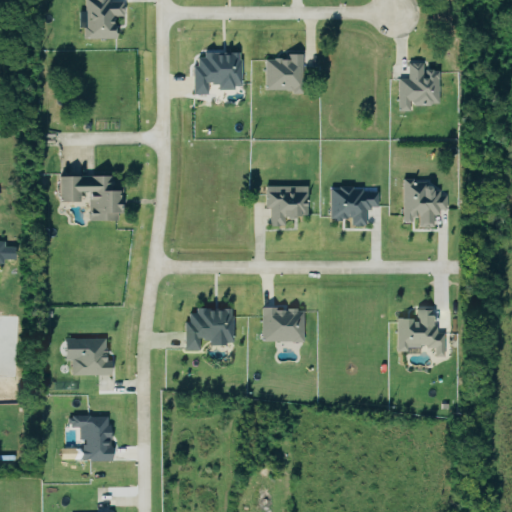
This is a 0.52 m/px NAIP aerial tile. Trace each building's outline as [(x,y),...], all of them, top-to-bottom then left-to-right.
[(114,38),(113,17),(122,17),(122,1),(107,1),(106,0),(82,0),(83,39),(114,38)] [(205,95),(205,84),(216,84),(216,88),(239,88),(239,54),(192,54),(192,95),(205,95)] [(263,90),(298,90),(299,54),(285,54),(285,59),(264,59),(263,90)] [(437,70),(421,70),(421,63),(406,62),(406,79),(397,79),(396,111),(409,111),(409,104),(436,105),(437,70)] [(57,202),(78,202),(77,192),(86,192),(86,221),(116,220),(116,208),(121,208),(121,177),(57,178),(57,202)] [(401,220),(417,220),(417,228),(432,228),(432,212),(445,212),(445,193),(425,193),(425,181),(401,181),(401,220)] [(305,186),(263,187),(264,209),(268,209),(268,226),(283,226),(283,218),(305,217),(305,186)] [(376,192),(360,192),(360,187),(328,188),(328,220),(349,219),(349,226),(364,226),(364,208),(376,208),(376,192)] [(260,309),(260,341),(302,342),(302,310),(260,309)] [(232,310),(187,310),(187,322),(183,322),(183,350),(198,350),(198,341),(207,341),(207,344),(232,344),(232,310)] [(395,319),(395,351),(406,351),(406,347),(433,348),(433,356),(442,356),(443,333),(436,333),(436,325),(429,325),(429,310),(414,310),(414,320),(395,319)] [(70,376),(109,375),(109,360),(104,361),(103,338),(61,339),(61,360),(70,360),(70,376)] [(108,460),(107,416),(69,417),(69,427),(77,427),(77,440),(81,440),(81,448),(74,449),(74,461),(108,460)]
